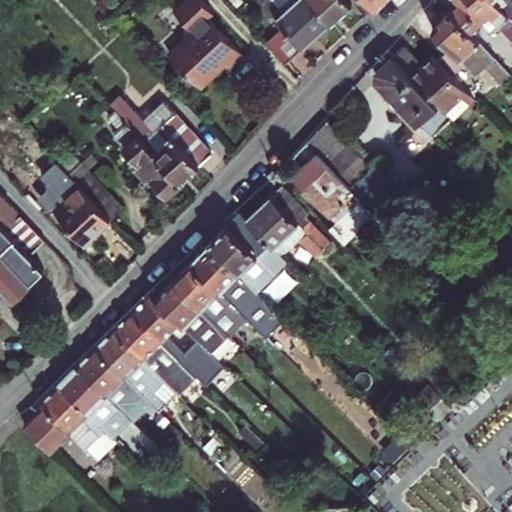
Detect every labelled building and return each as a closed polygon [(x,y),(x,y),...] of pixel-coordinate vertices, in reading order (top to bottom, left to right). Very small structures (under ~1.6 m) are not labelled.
[(189,41),(173,56),(204,91),(229,67),(233,71),(247,58),(211,20),(217,15),(202,0),(193,0),(178,14),(189,25),(189,41)] [(303,44),(329,19),(311,0),(283,0),(278,5),(272,0),(261,0),(283,24),(266,39),(289,65),(307,48),(303,44)] [(349,0),(311,0),(329,19),(349,0)] [(511,17),(495,0),(458,0),(460,1),(480,23),(485,29),(495,20),(511,37),(511,17)] [(511,0),(495,0),(511,17),(511,0)] [(480,23),(460,1),(451,9),(472,31),(480,23)] [(489,50),(472,31),(451,9),(432,27),(447,42),(435,53),(440,59),(448,67),(460,56),(470,67),(480,58),(489,50)] [(468,105),(476,97),(448,67),(440,59),(429,68),(424,63),(407,44),(395,54),(447,110),(461,97),(468,105)] [(502,82),(511,74),(489,50),(480,58),(502,82)] [(429,68),(440,59),(435,53),(424,63),(429,68)] [(447,110),(395,54),(379,70),(379,79),(391,92),(387,98),(389,106),(397,107),(402,102),(426,128),(447,110)] [(119,93),(109,102),(114,108),(124,98),(119,93)] [(210,150),(162,99),(142,117),(124,98),(114,108),(180,179),(210,150)] [(402,102),(397,107),(421,133),(426,128),(402,102)] [(114,133),(124,145),(128,149),(124,153),(149,181),(154,176),(167,191),(180,179),(114,108),(107,113),(117,125),(115,128),(114,133)] [(372,162),(329,117),(307,139),(349,184),(372,162)] [(68,171),(109,215),(122,202),(88,165),(85,168),(78,161),(52,132),(41,142),(61,164),(68,171)] [(349,184),(307,139),(295,150),(304,160),(291,172),(350,235),(375,211),(349,184)] [(50,174),(61,164),(41,142),(40,142),(30,151),(50,174)] [(128,149),(124,145),(120,149),(124,153),(128,149)] [(87,152),(78,161),(85,168),(88,165),(94,160),(87,152)] [(109,215),(68,171),(43,195),(84,238),(109,215)] [(154,176),(149,181),(162,196),(167,191),(154,176)] [(281,182),(248,214),(285,253),(301,238),(316,255),(332,240),(306,213),(308,211),(281,182)] [(42,235),(0,191),(0,288),(1,289),(8,297),(42,265),(27,249),(42,235)] [(228,222),(209,240),(256,287),(274,270),(228,222)] [(256,287),(209,240),(190,259),(246,315),(273,342),(292,324),(256,287)] [(246,315),(190,259),(172,276),(229,332),(246,315)] [(469,310),(436,275),(427,283),(460,319),(469,310)] [(155,294),(211,350),(229,332),(172,276),(155,294)] [(211,350),(155,294),(148,287),(129,306),(179,355),(189,345),(215,371),(224,363),(211,350)] [(179,355),(129,306),(111,324),(166,378),(179,391),(198,373),(179,355)] [(511,339),(490,316),(481,324),(509,353),(511,350),(511,339)] [(166,378),(111,324),(93,342),(158,407),(164,401),(154,390),(166,378)] [(158,407),(93,342),(75,361),(133,419),(146,407),(152,413),(158,407)] [(75,361),(57,378),(105,426),(112,434),(125,422),(159,457),(165,451),(133,419),(75,361)] [(38,397),(43,401),(71,429),(100,458),(106,453),(92,438),(105,426),(57,378),(38,397)] [(43,401),(23,421),(51,449),(71,429),(43,401)]
